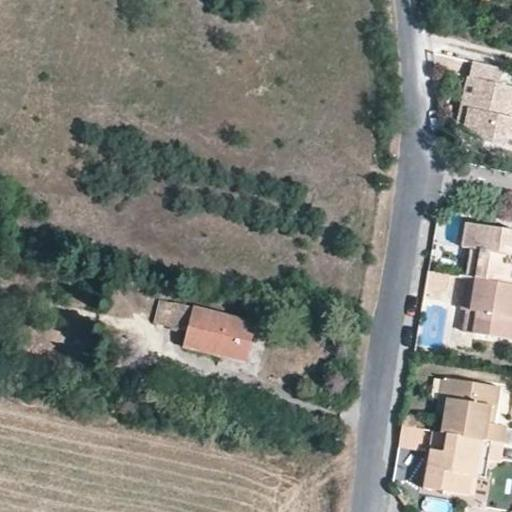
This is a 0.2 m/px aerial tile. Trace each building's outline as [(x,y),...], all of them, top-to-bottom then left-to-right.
[(505,73),(474,66),(471,79),(481,81),(476,103),(481,105),(480,111),(471,109),(467,124),(484,144),(506,150),(509,138),(511,138),(511,87),(502,85),(505,73)] [(481,81),(471,79),(460,122),(467,124),(471,109),(472,103),(476,103),(481,81)] [(472,103),(471,109),(480,111),(481,105),(476,103),(472,103)] [(506,246),(511,247),(511,228),(468,221),(463,247),(470,248),(482,250),(477,280),(511,285),(511,268),(504,267),(506,246)] [(465,278),(477,280),(482,250),(470,248),(465,278)] [(511,285),(477,280),(465,278),(460,309),(466,310),(475,312),(473,334),(511,338),(511,285)] [(255,325),(174,303),(161,300),(161,301),(155,324),(187,332),(183,346),(245,363),(255,325)] [(463,332),(473,334),(475,312),(466,310),(463,332)] [(460,380),(441,377),(435,415),(443,416),(446,399),(457,400),(460,380)] [(500,386),(460,380),(457,400),(446,399),(443,416),(440,433),(444,433),(448,434),(492,441),(503,443),(506,426),(494,424),(489,423),(492,404),(492,403),(497,404),(500,386)] [(494,424),(497,404),(492,404),(489,423),(494,424)] [(423,430),(402,426),(398,448),(420,451),(423,430)] [(444,453),(448,434),(444,433),(440,433),(435,432),(432,451),(444,453)] [(492,441),(448,434),(444,453),(432,451),(425,489),(469,497),(472,477),(476,459),(489,460),(492,441)] [(500,462),(503,443),(492,441),(489,460),(500,462)] [(486,479),(489,460),(476,459),(472,477),(486,479)]
